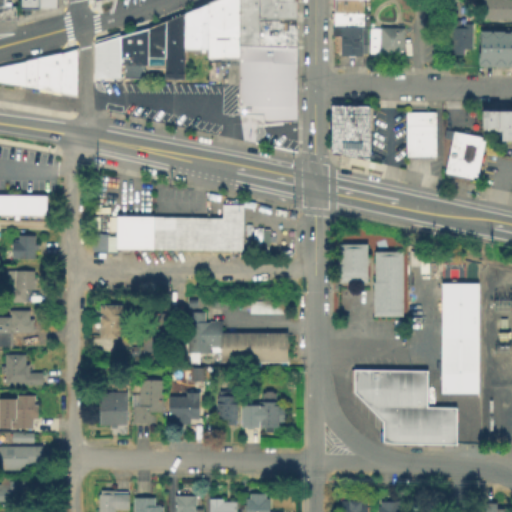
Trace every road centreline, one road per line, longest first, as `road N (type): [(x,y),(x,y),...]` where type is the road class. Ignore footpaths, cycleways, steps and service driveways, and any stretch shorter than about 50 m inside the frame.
road 1 (residential): [(80,136),(72,511)]
road 2 (residential): [(388,461),(72,459)]
road 3 (track): [(312,271),(73,273)]
road 4 (residential): [(511,87),(314,84)]
road 5 (tertiary): [(312,0),(311,184)]
road 6 (secondary): [(234,168),(80,136)]
road 7 (tertiary): [(311,184),(312,322)]
road 8 (tertiary): [(312,322),(314,459)]
